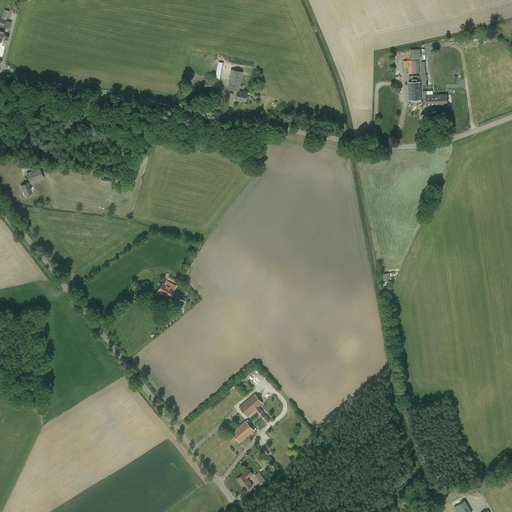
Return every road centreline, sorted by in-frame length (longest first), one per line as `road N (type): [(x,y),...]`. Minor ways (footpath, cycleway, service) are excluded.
road 1 (tertiary): [(0,69),(377,148),(425,148),(511,117)]
road 2 (unclassified): [(241,511),(0,204)]
